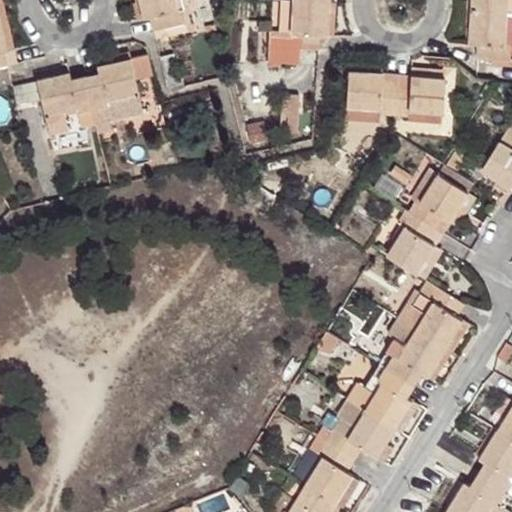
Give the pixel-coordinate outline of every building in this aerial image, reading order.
[(129,0),(133,16),(139,35),(146,34),(149,46),(180,39),(178,24),(172,24),(166,0),(129,0)] [(288,0),(285,50),(280,50),(280,64),(312,67),(314,55),(321,53),(323,21),(324,4),(324,0),(288,0)] [(466,47),(466,60),(473,61),(474,74),(506,75),(507,60),(502,60),(505,0),(469,0),(469,8),(466,47)] [(131,38),(139,35),(133,16),(126,17),(131,38)] [(323,21),(321,53),(329,54),(330,20),(323,21)] [(4,34),(0,35),(0,54),(3,67),(12,65),(4,34)] [(458,57),(466,60),(466,47),(458,45),(458,57)] [(141,69),(127,73),(133,96),(147,93),(141,69)] [(133,96),(127,73),(92,82),(93,88),(68,94),(65,88),(33,96),(37,117),(46,150),(64,145),(62,131),(62,126),(73,123),(75,128),(90,125),(102,120),(102,114),(115,113),(120,133),(139,128),(133,96)] [(346,79),(345,86),(378,88),(378,82),(346,79)] [(407,90),(440,92),(441,86),(408,84),(407,90)] [(378,88),(345,86),(343,121),(375,123),(375,128),(404,130),(405,125),(437,127),(440,92),(407,90),(405,96),(391,96),(379,94),(378,88)] [(277,127),(298,127),(298,90),(278,89),(277,127)] [(37,117),(33,96),(8,104),(14,122),(37,117)] [(107,135),(120,133),(115,113),(102,114),(102,120),(107,135)] [(108,147),(107,135),(102,120),(90,125),(93,141),(96,151),(108,147)] [(62,126),(62,131),(75,128),(73,123),(62,126)] [(79,144),(93,141),(90,125),(75,128),(79,144)] [(500,134),(505,139),(511,142),(511,128),(506,125),(500,134)] [(511,165),(511,142),(505,139),(475,186),(489,195),(505,203),(510,198),(511,199),(511,166),(511,165)] [(457,169),(447,165),(438,177),(448,184),(457,169)] [(441,232),(462,205),(433,187),(415,213),(411,213),(395,238),(398,241),(382,269),(410,287),(430,258),(426,252),(430,243),(438,231),(441,232)] [(505,203),(489,195),(485,200),(502,212),(505,203)] [(469,209),(462,205),(441,232),(452,237),(469,209)] [(436,246),(441,232),(438,231),(430,243),(436,246)] [(430,258),(436,246),(430,243),(426,252),(430,258)] [(430,258),(410,287),(419,293),(437,263),(430,258)] [(441,362),(458,333),(453,329),(460,317),(432,301),(424,314),(426,318),(420,328),(402,318),(382,349),(400,362),(394,371),(389,370),(374,395),(376,398),(370,405),(353,397),(333,430),(349,442),(342,451),(329,445),(314,469),(317,472),(292,511),(333,511),(348,488),(343,484),(356,464),(372,470),(383,454),(391,442),(408,413),(404,410),(417,389),(423,391),(441,362)] [(466,337),(458,333),(441,362),(448,366),(466,337)] [(448,366),(441,362),(423,391),(429,396),(448,366)] [(416,419),(408,413),(391,442),(400,446),(416,419)] [(511,418),(506,417),(490,445),(472,474),(476,480),(465,499),(456,498),(447,511),(496,511),(505,497),(506,494),(503,491),(510,482),(511,483),(511,418)] [(472,474),(490,445),(480,440),(461,469),(472,474)] [(391,459),(383,454),(372,470),(381,476),(391,459)] [(511,501),(511,483),(510,482),(503,491),(506,494),(505,497),(511,501)]
